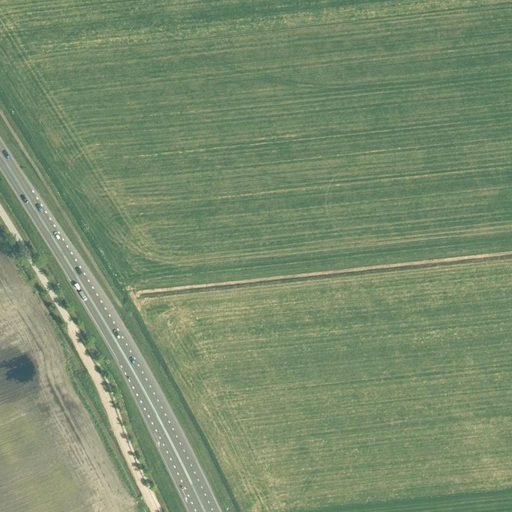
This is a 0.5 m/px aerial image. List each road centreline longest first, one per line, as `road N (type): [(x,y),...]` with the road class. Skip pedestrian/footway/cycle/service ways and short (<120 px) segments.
road 1 (trunk): [(203,511),(125,360),(0,153)]
road 2 (track): [(71,326),(154,511)]
road 3 (unclassified): [(0,209),(71,326)]
